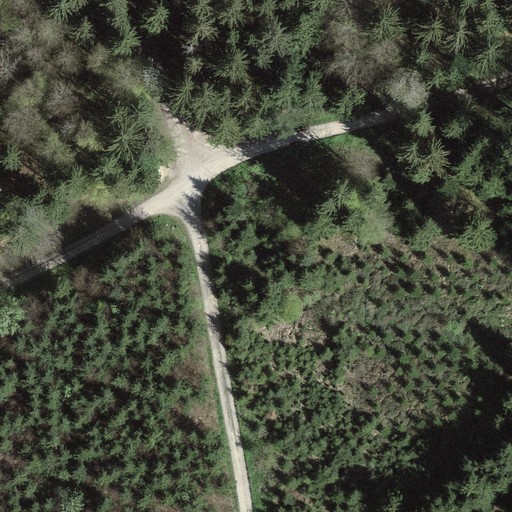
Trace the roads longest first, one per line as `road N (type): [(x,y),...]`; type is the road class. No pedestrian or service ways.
road 1 (track): [(190,181),(250,150),(511,78)]
road 2 (track): [(244,511),(190,181)]
road 3 (track): [(0,290),(190,181)]
road 4 (track): [(190,181),(130,0)]
